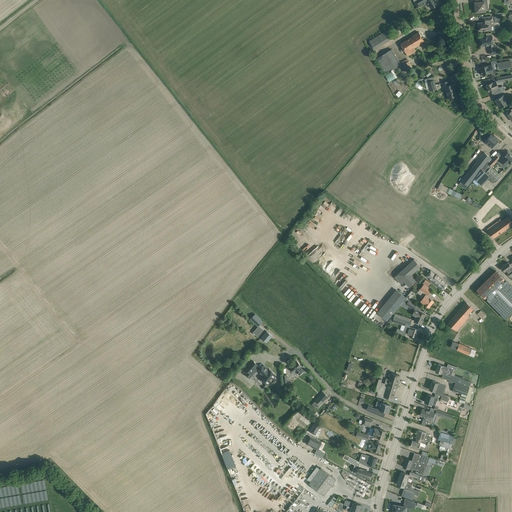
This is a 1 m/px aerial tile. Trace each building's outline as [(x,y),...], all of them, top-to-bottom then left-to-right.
[(417,0),(414,2),(418,8),(424,4),(425,4),(427,2),(430,8),(438,4),(436,0),(417,0)] [(479,12),(485,11),(485,5),(488,5),(487,0),(480,0),(481,2),(474,2),(475,8),(474,8),(474,13),(479,13),(479,12)] [(477,25),(477,29),(478,30),(479,30),(479,31),(484,30),(489,30),(490,31),(494,31),(495,30),(494,24),(493,23),(492,17),(489,17),(484,17),(482,18),(482,23),(478,23),(478,25),(477,25)] [(421,24),(418,19),(411,24),(414,28),(421,24)] [(374,50),(391,39),(386,30),(369,41),(374,50)] [(416,50),(414,48),(424,41),(418,32),(412,36),(413,37),(400,44),(407,55),(416,50)] [(493,45),(492,35),(480,37),(481,47),(489,45),(489,47),(489,48),(490,55),(498,53),(497,46),(493,47),(493,45)] [(392,49),(376,59),(385,73),(400,63),(392,49)] [(404,73),(412,67),(408,61),(407,60),(402,63),(405,69),(402,70),(404,73)] [(511,60),(496,63),(497,70),(511,68),(511,60)] [(485,66),(480,67),(482,75),(486,73),(488,73),(493,72),(493,71),(493,70),(492,65),(491,65),(490,65),(486,66),(485,66)] [(389,82),(395,78),(391,72),(385,75),(389,82)] [(497,83),(511,79),(511,74),(496,78),(497,83)] [(430,91),(436,89),(434,80),(428,82),(430,91)] [(417,81),(414,85),(421,90),(424,86),(417,81)] [(442,83),(443,87),(444,87),(447,98),(452,97),(457,95),(455,88),(453,84),(448,85),(447,81),(442,83)] [(495,81),(486,85),(489,92),(491,91),(493,95),(500,92),(499,87),(498,87),(495,81)] [(508,103),(503,95),(495,100),(498,105),(497,105),(499,108),(499,107),(500,108),(508,103)] [(491,148),(498,140),(497,139),(498,138),(494,135),(493,136),(491,134),(484,142),(491,148)] [(505,154),(500,159),(506,166),(511,160),(511,156),(511,155),(511,154),(508,150),(505,153),(505,154)] [(473,166),(459,184),(465,189),(475,177),(481,169),(487,161),(490,157),(484,152),(473,166)] [(481,169),(475,177),(481,183),(487,177),(489,179),(490,178),(491,178),(489,180),(493,183),(495,182),(495,183),(500,177),(490,168),(492,166),(497,161),(499,159),(500,159),(496,155),(492,159),(490,157),(487,161),(487,162),(482,169),(481,169)] [(445,176),(451,180),(456,174),(450,169),(445,176)] [(462,194),(449,189),(443,185),(443,184),(441,182),(437,189),(447,193),(454,197),(459,199),(462,194)] [(511,200),(506,191),(475,211),(483,223),(511,203),(511,200)] [(444,201),(418,220),(431,237),(457,218),(444,201)] [(469,214),(460,221),(469,233),(478,226),(469,214)] [(493,238),(511,224),(511,221),(508,216),(501,221),(500,219),(487,229),(493,238)] [(409,287),(417,280),(411,274),(420,266),(414,259),(394,277),(401,284),(404,281),(409,287)] [(502,267),(501,267),(504,271),(506,270),(510,276),(511,275),(511,276),(511,275),(511,267),(509,264),(508,262),(504,265),(504,264),(503,264),(502,265),(502,266),(502,267)] [(428,270),(425,272),(427,274),(426,276),(431,280),(431,281),(434,284),(438,287),(439,286),(443,289),(448,284),(444,281),(436,274),(436,275),(430,270),(430,271),(429,271),(428,270)] [(481,285),(477,290),(484,297),(485,296),(487,298),(486,299),(489,302),(490,301),(492,303),(491,304),(494,307),(495,306),(497,308),(496,309),(498,311),(499,310),(501,312),(500,313),(505,319),(508,316),(510,314),(511,311),(511,289),(511,288),(511,287),(510,285),(509,286),(507,284),(508,283),(505,280),(504,281),(502,279),(504,278),(496,271),(493,274),(491,276),(483,284),(481,285)] [(424,284),(420,289),(423,292),(427,295),(431,289),(427,287),(430,283),(425,279),(425,280),(422,283),(424,284)] [(429,307),(434,301),(425,295),(420,301),(429,307)] [(406,298),(404,302),(407,303),(406,304),(414,309),(416,305),(406,298)] [(473,309),(466,302),(447,323),(456,331),(469,316),(468,315),(473,309)] [(383,305),(377,313),(387,321),(393,313),(383,305)] [(416,316),(414,320),(421,324),(421,323),(422,323),(423,320),(423,319),(425,315),(418,311),(414,310),(412,315),(416,316)] [(250,319),(255,323),(257,321),(260,324),(262,321),(255,314),(250,319)] [(415,337),(418,330),(409,327),(412,320),(395,314),(392,321),(402,324),(400,329),(397,328),(395,333),(404,337),(406,333),(407,333),(407,334),(415,337)] [(272,335),(267,331),(266,331),(265,331),(263,330),(264,329),(258,325),(258,326),(255,329),(260,333),(259,333),(260,333),(257,336),(260,338),(260,339),(261,339),(262,340),(263,341),(263,340),(263,339),(267,342),(272,335)] [(452,341),(450,348),(456,350),(473,357),(476,351),(459,343),(456,342),(452,341)] [(249,378),(258,369),(256,367),(258,365),(253,361),(243,371),(245,373),(245,374),(249,378)] [(297,361),(289,368),(294,373),(296,371),(299,374),(300,374),(302,372),(303,372),(302,371),(303,371),(304,372),(306,372),(308,370),(303,365),(302,367),(297,361)] [(438,364),(435,372),(441,373),(443,374),(442,377),(450,380),(449,380),(455,382),(470,387),(470,386),(471,382),(465,380),(459,378),(460,378),(451,375),(452,372),(453,369),(448,367),(446,367),(444,366),(443,365),(438,364)] [(274,377),(276,375),(269,369),(268,369),(263,365),(258,371),(262,375),(260,377),(267,384),(270,382),(272,384),(276,379),(274,377)] [(386,378),(384,383),(396,387),(399,375),(391,373),(389,379),(386,378)] [(382,379),(376,377),(372,390),(378,392),(377,395),(392,399),(396,387),(384,383),(381,382),(382,379)] [(449,380),(449,382),(454,384),(452,390),(456,391),(461,393),(466,395),(465,401),(468,402),(469,402),(471,396),(473,387),(470,386),(470,387),(455,382),(449,380)] [(442,396),(446,386),(432,381),(429,389),(434,391),(434,393),(442,396)] [(313,403),(312,404),(316,408),(317,407),(327,396),(323,392),(315,400),(313,403)] [(435,406),(438,398),(434,397),(434,396),(427,394),(425,402),(431,404),(435,406)] [(449,398),(447,403),(447,405),(456,408),(458,402),(449,398)] [(380,406),(377,406),(376,409),(368,406),(366,409),(383,417),(385,413),(384,412),(384,411),(388,412),(390,405),(381,402),(380,406)] [(422,409),(420,415),(423,416),(423,417),(424,417),(426,417),(432,419),(434,413),(430,412),(429,411),(427,411),(422,409)] [(452,415),(436,409),(435,413),(451,419),(452,415)] [(363,420),(361,424),(371,427),(373,420),(364,417),(363,416),(362,420),(363,420)] [(315,422),(310,432),(315,435),(320,425),(315,422)] [(374,429),(372,435),(378,437),(383,439),(385,431),(381,430),(379,429),(374,428),(374,429)] [(412,440),(410,446),(415,448),(418,449),(420,445),(425,447),(426,444),(429,445),(430,442),(423,440),(425,436),(426,432),(423,431),(418,430),(416,438),(415,441),(412,440)] [(440,431),(437,439),(440,440),(451,444),(450,448),(453,449),(454,444),(454,445),(456,438),(454,438),(454,435),(450,434),(446,433),(440,431)] [(367,440),(369,435),(357,432),(355,436),(367,440)] [(321,443),(310,436),(306,444),(307,444),(308,444),(311,446),(317,450),(321,443)] [(379,452),(381,444),(375,442),(375,443),(369,441),(367,448),(379,452)] [(316,449),(314,453),(322,457),(324,452),(318,449),(317,450),(316,449)] [(361,453),(359,461),(363,464),(368,466),(369,467),(370,467),(371,465),(374,466),(375,462),(376,462),(377,459),(376,459),(377,458),(371,456),(361,453)] [(406,458),(403,467),(408,468),(409,469),(412,470),(412,468),(415,469),(420,471),(419,473),(423,474),(424,474),(427,475),(430,467),(426,465),(428,461),(429,457),(427,456),(421,454),(420,454),(419,457),(417,457),(413,455),(412,460),(406,458)] [(368,466),(363,464),(359,461),(349,457),(347,460),(354,464),(354,463),(359,465),(356,473),(361,474),(361,475),(365,477),(364,478),(370,479),(372,472),(367,471),(367,468),(368,466)] [(336,479),(321,468),(309,484),(324,495),(336,479)] [(277,469),(275,472),(282,477),(284,474),(277,469)] [(401,472),(399,478),(406,481),(407,477),(410,478),(411,476),(417,478),(417,479),(423,481),(424,477),(410,472),(409,475),(408,475),(408,474),(401,472)] [(366,482),(355,476),(354,480),(352,479),(350,484),(362,490),(366,482)] [(399,478),(397,484),(401,486),(404,487),(405,487),(403,490),(407,492),(405,497),(412,500),(414,496),(414,494),(418,495),(420,491),(413,489),(414,488),(411,486),(412,483),(411,482),(406,481),(399,478)] [(392,505),(391,510),(392,510),(392,511),(396,511),(395,511),(405,511),(406,507),(414,508),(415,503),(405,498),(404,506),(393,504),(393,505),(392,505)] [(359,509),(361,505),(353,502),(350,501),(345,500),(344,504),(347,505),(347,506),(352,508),(350,511),(351,511),(359,511),(360,510),(359,509)]
